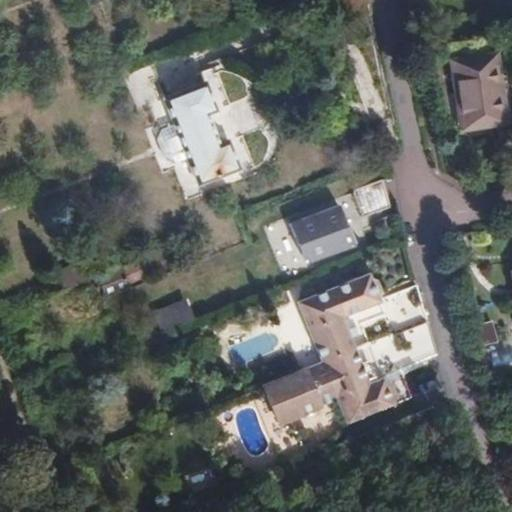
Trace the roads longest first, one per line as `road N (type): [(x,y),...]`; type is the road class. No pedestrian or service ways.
road 1 (unclassified): [(422,205),(434,305),(507,511)]
road 2 (unclassified): [(381,0),(422,205)]
road 3 (track): [(68,511),(0,349)]
